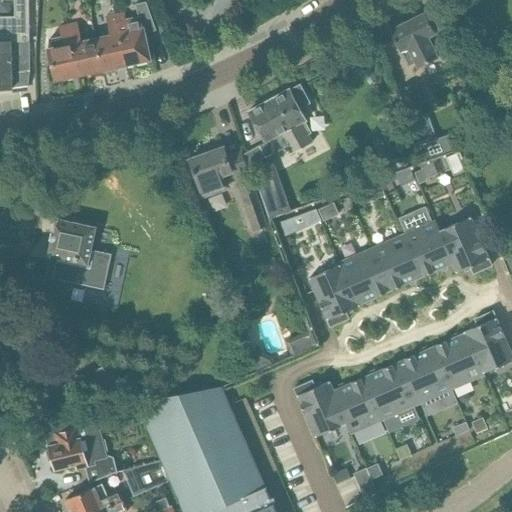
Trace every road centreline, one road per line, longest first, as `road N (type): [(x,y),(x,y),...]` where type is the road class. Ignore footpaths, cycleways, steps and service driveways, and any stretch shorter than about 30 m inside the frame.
road 1 (residential): [(511,463),(448,511),(22,511),(0,464)]
road 2 (unclassified): [(0,131),(180,88),(343,0)]
